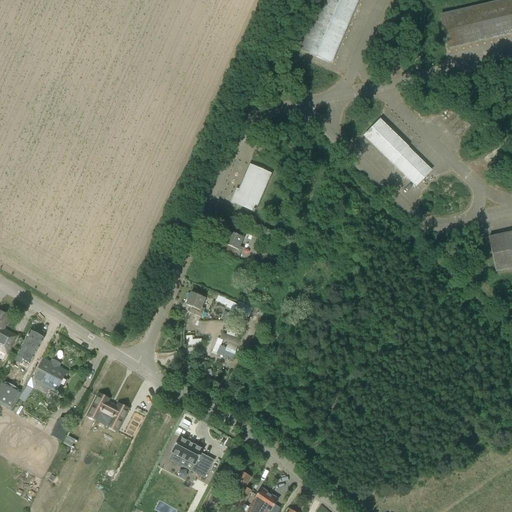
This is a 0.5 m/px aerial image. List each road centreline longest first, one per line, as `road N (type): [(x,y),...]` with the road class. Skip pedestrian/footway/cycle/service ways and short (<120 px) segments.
road 1 (unclassified): [(136,366),(237,131),(253,116),(286,108)]
road 2 (residential): [(339,511),(241,426),(136,366)]
road 3 (residential): [(136,366),(0,280)]
road 4 (unclassified): [(455,224),(417,219),(334,137)]
road 5 (unclassified): [(378,87),(478,187)]
road 6 (unclassified): [(378,87),(511,56)]
